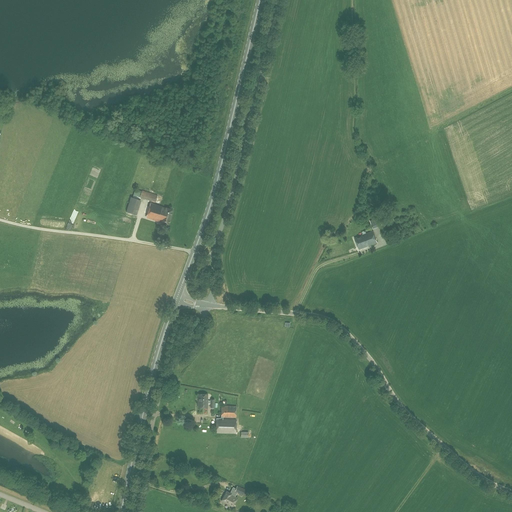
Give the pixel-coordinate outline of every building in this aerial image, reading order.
[(143,191),(140,198),(149,201),(155,203),(158,196),(151,194),(143,191)] [(168,225),(173,210),(166,207),(166,208),(151,203),(146,217),(161,222),(161,223),(168,225)] [(377,243),(373,231),(354,238),(359,250),(377,243)] [(208,395),(199,395),(198,408),(207,408),(207,404),(210,404),(210,407),(214,407),(214,399),(211,399),(211,401),(208,401),(208,395)] [(235,433),(236,419),(223,419),(223,418),(236,419),(236,406),(221,406),(221,418),(216,418),(216,433),(235,433)] [(237,486),(235,490),(232,489),(232,491),(242,495),(245,490),(237,486)] [(235,508),(237,506),(234,504),(237,499),(232,496),(233,495),(227,491),(222,501),(233,507),(235,508)]
